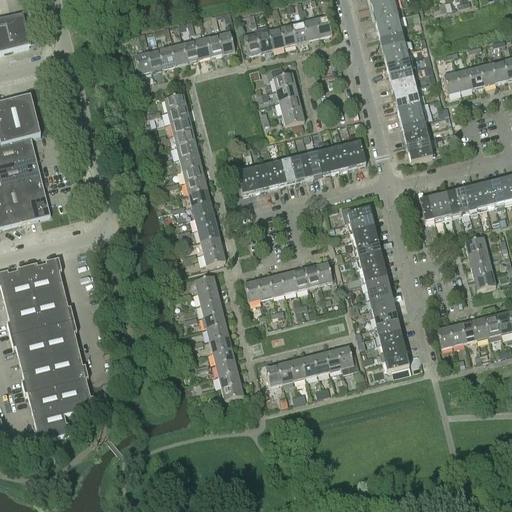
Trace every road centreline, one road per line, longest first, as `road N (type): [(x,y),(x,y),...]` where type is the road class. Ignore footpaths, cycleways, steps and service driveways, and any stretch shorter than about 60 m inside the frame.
road 1 (residential): [(388,186),(342,0)]
road 2 (residential): [(430,358),(388,186)]
road 3 (unclassified): [(109,220),(69,60)]
road 4 (unclassified): [(104,400),(64,245)]
road 5 (residential): [(258,218),(388,186)]
road 6 (residential): [(388,186),(511,155)]
